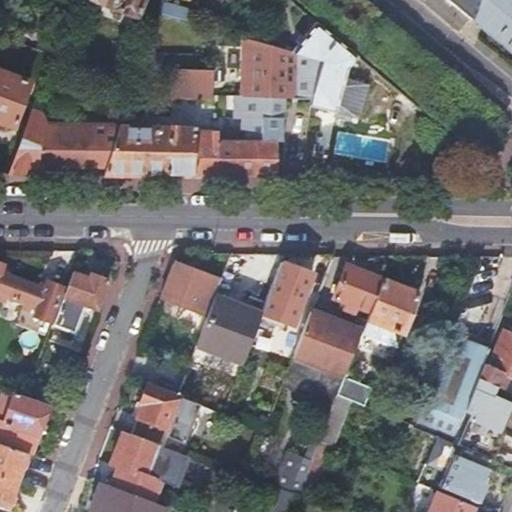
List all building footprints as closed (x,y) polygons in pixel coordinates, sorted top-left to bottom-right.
[(89,0),(86,8),(138,27),(148,0),(89,0)] [(446,0),(469,19),(475,0),(446,0)] [(511,55),(511,0),(475,0),(469,19),(511,55)] [(156,12),(187,21),(190,10),(160,1),(156,12)] [(324,70),(349,77),(358,66),(346,55),(318,32),(294,61),(301,63),(324,70)] [(107,183),(278,186),(279,129),(284,129),(285,96),(315,103),(324,70),(301,63),(294,61),(285,59),(241,46),(240,104),(233,104),(233,127),(245,128),(245,139),(249,139),(249,150),(220,149),(220,140),(197,139),(197,136),(195,136),(195,139),(128,137),(128,132),(123,132),(122,135),(110,175),(107,183)] [(315,103),(313,114),(337,121),(349,77),(324,70),(315,103)] [(214,73),(175,72),(174,98),(213,99),(214,73)] [(31,94),(0,81),(0,131),(16,137),(31,94)] [(43,174),(110,175),(122,135),(46,134),(49,113),(38,108),(11,182),(43,183),(43,174)] [(7,299),(16,303),(24,282),(2,274),(5,267),(0,265),(0,302),(5,304),(7,299)] [(221,287),(222,285),(174,267),(162,299),(210,317),(217,299),(221,287)] [(383,283),(381,282),(347,269),(334,301),(346,306),(344,313),(355,317),(358,310),(371,315),(383,283)] [(317,281),(285,270),(265,327),(296,339),(317,281)] [(90,280),(74,274),(54,326),(75,334),(86,307),(98,311),(109,281),(92,275),(90,280)] [(24,282),(16,303),(24,306),(23,310),(35,315),(34,318),(50,324),(64,290),(47,284),(45,290),(24,282)] [(418,297),(383,283),(371,315),(367,323),(367,325),(362,336),(358,347),(392,360),(401,337),(402,337),(418,297)] [(197,350),(243,368),(262,317),(217,299),(210,317),(197,350)] [(317,430),(324,433),(338,399),(338,398),(345,381),(356,352),(358,347),(362,336),(358,335),(311,316),(284,384),(315,396),(313,403),(304,425),(317,430)] [(362,336),(367,325),(363,324),(358,335),(362,336)] [(502,389),(509,392),(511,384),(511,335),(508,333),(498,357),(507,361),(502,373),(489,367),(483,381),(502,389)] [(420,428),(443,438),(457,444),(483,381),(489,367),(495,353),(463,339),(434,408),(430,407),(420,428)] [(338,399),(351,405),(365,410),(372,392),(345,381),(338,398),(338,399)] [(457,444),(467,448),(484,455),(489,445),(501,451),(508,435),(506,434),(511,421),(511,405),(497,399),(502,389),(483,381),(457,444)] [(51,405),(57,390),(33,382),(27,397),(51,405)] [(133,434),(164,446),(168,435),(187,443),(201,405),(148,384),(141,403),(145,404),(133,434)] [(284,384),(281,390),(313,403),(315,396),(284,384)] [(0,444),(28,454),(33,456),(51,405),(27,397),(15,393),(2,429),(0,427),(0,444)] [(319,446),(333,451),(351,405),(338,399),(324,433),(319,446)] [(304,463),(311,466),(319,446),(324,433),(317,430),(304,463)] [(120,467),(113,486),(154,502),(162,482),(147,476),(159,447),(124,433),(112,464),(120,467)] [(443,438),(423,485),(441,493),(443,493),(445,488),(482,504),(490,486),(486,484),(492,470),(463,458),(467,448),(457,444),(443,438)] [(0,507),(9,510),(28,454),(0,444),(0,507)] [(303,488),(317,493),(333,451),(319,446),(311,466),(303,488)] [(298,500),(303,488),(311,466),(304,463),(287,457),(274,490),(298,500)] [(113,486),(102,482),(90,511),(160,511),(163,505),(154,502),(113,486)] [(293,511),(298,500),(274,490),(265,511),(251,511),(243,509),(242,511),(293,511)] [(478,511),(480,509),(443,493),(441,493),(436,505),(432,511),(478,511)] [(421,511),(432,511),(436,505),(427,501),(421,511)]
